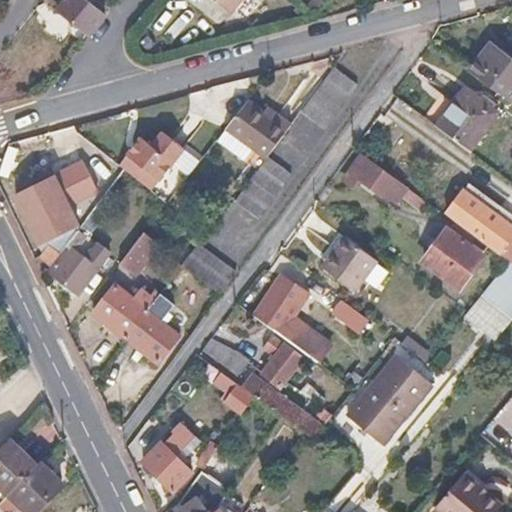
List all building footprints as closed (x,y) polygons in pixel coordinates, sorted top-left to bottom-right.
[(50,0),(57,5),(55,10),(87,34),(103,12),(86,0),(50,0)] [(218,0),(235,13),(245,0),(218,0)] [(477,57),(467,70),(510,103),(511,100),(511,64),(487,45),(477,57)] [(359,82),(334,63),(303,105),(328,124),(359,82)] [(432,106),(423,117),(466,150),(495,113),(464,89),(452,103),(441,95),(432,106)] [(276,112),(257,97),(248,110),(267,124),(276,112)] [(242,105),(226,125),(266,155),(269,150),(290,122),(276,112),(267,124),(248,110),(242,105)] [(143,156),(138,153),(124,171),(124,172),(150,193),(181,152),(170,143),(158,135),(143,156)] [(138,153),(132,148),(118,166),(124,171),(138,153)] [(269,150),(266,155),(238,193),(262,211),(294,169),(281,160),(269,150)] [(354,184),(357,180),(392,207),(395,203),(424,226),(434,214),(359,155),(351,165),(343,176),(354,184)] [(89,165),(74,172),(88,201),(103,194),(89,165)] [(511,268),(511,221),(496,209),(467,186),(444,216),(453,223),(474,239),(505,263),(511,269),(511,268)] [(33,212),(25,216),(42,248),(44,247),(47,253),(53,244),(64,253),(80,232),(78,229),(80,227),(64,198),(47,206),(42,196),(28,203),(33,212)] [(440,219),(434,214),(424,226),(430,231),(440,219)] [(474,239),(453,223),(421,263),(456,291),(481,260),(466,249),(474,239)] [(55,265),(59,268),(54,275),(78,294),(122,238),(113,231),(89,262),(78,254),(89,239),(80,232),(64,253),(55,265)] [(152,237),(145,232),(123,262),(136,272),(155,248),(148,243),(152,237)] [(328,257),(333,261),(325,271),(353,292),(362,280),(375,264),(376,262),(344,237),(336,247),(328,257)] [(53,244),(47,253),(41,260),(52,269),(55,265),(64,253),(53,244)] [(197,244),(181,264),(218,292),(220,289),(233,271),(197,244)] [(511,269),(505,263),(463,314),(461,316),(492,342),(511,318),(511,269)] [(374,289),(387,273),(375,264),(362,280),(374,289)] [(135,298),(117,284),(95,314),(127,337),(159,295),(170,279),(161,272),(150,286),(157,290),(153,296),(142,288),(135,298)] [(306,296),(281,277),(267,296),(253,315),(312,359),(319,350),(286,324),(306,296)] [(168,302),(159,295),(127,337),(159,361),(180,334),(157,316),(168,302)] [(264,348),(275,356),(262,374),(286,391),(291,385),(286,381),(303,357),(274,335),(269,342),(264,348)] [(251,361),(236,350),(223,368),(237,378),(248,364),(251,361)] [(395,355),(361,395),(343,416),(378,446),(429,385),(395,355)] [(240,387),(256,399),(287,422),(310,439),(318,445),(328,433),(330,431),(251,373),(246,380),(240,387)] [(218,383),(232,393),(225,402),(243,416),(256,399),(240,387),(223,375),(218,383)] [(361,395),(352,388),(330,414),(339,421),(343,416),(361,395)] [(160,441),(158,439),(141,460),(174,485),(190,464),(173,451),(184,437),(170,427),(160,441)] [(10,440),(0,450),(0,487),(9,496),(37,468),(10,440)] [(41,464),(37,468),(9,496),(24,511),(41,511),(56,498),(52,494),(61,485),(41,464)] [(466,473),(437,508),(441,511),(497,511),(504,505),(466,473)] [(210,511),(200,496),(178,511),(210,511)]
